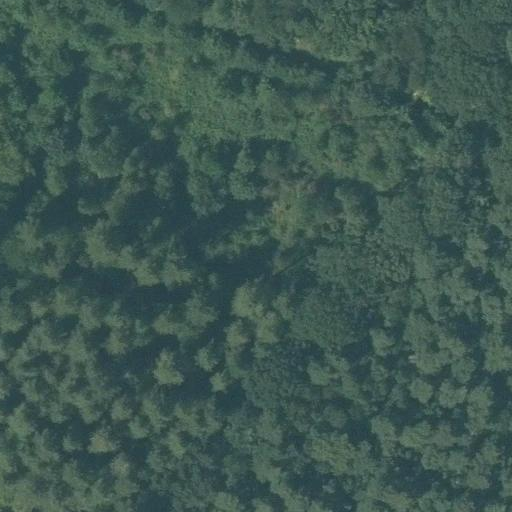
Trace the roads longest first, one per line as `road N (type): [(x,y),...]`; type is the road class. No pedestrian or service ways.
road 1 (track): [(159,0),(511,110)]
road 2 (track): [(0,465),(114,511)]
